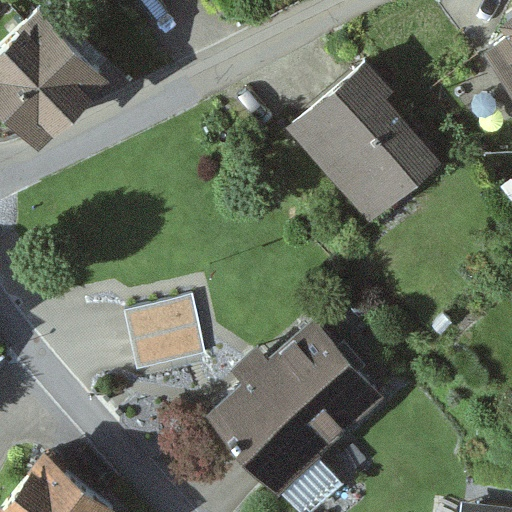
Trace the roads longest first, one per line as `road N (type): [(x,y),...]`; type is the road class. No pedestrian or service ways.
road 1 (residential): [(0,171),(360,0)]
road 2 (residential): [(176,511),(42,369),(0,306)]
